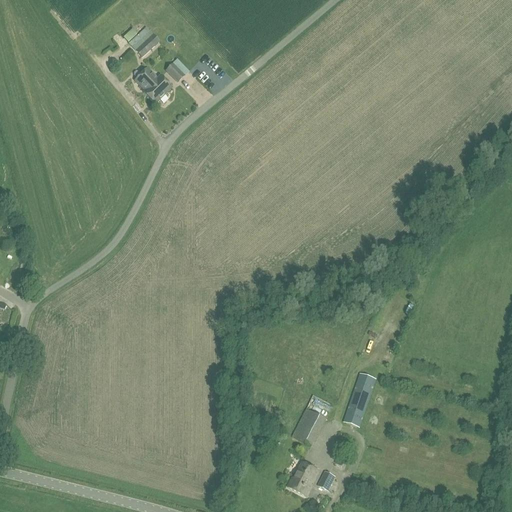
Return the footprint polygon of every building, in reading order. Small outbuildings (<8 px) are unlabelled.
[(153,35),(135,52),(141,59),(159,42),(153,35)] [(183,77),(172,66),(166,73),(177,84),(183,77)] [(158,81),(157,80),(147,70),(141,76),(134,83),(144,93),(145,94),(158,81)] [(157,80),(158,81),(145,94),(144,93),(143,95),(154,106),(163,98),(171,90),(159,78),(157,80)] [(376,380),(360,374),(343,423),(359,429),(376,380)] [(305,411),(291,438),(311,448),(325,421),(305,411)] [(289,488),(305,496),(317,471),(302,463),(289,488)] [(318,487),(327,492),(334,478),(325,473),(318,487)]
